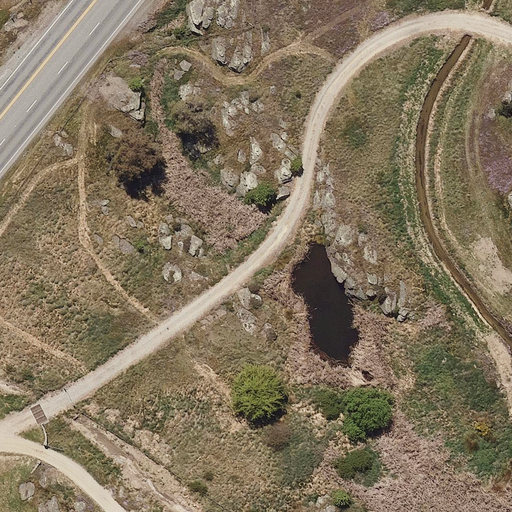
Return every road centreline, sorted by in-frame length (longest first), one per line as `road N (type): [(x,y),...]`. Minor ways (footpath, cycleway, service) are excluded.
road 1 (track): [(341,73),(304,45),(271,57),(249,79),(230,81),(199,54),(166,50),(125,63),(92,100),(82,123),(84,239),(164,327)]
road 2 (primary): [(95,0),(0,116)]
